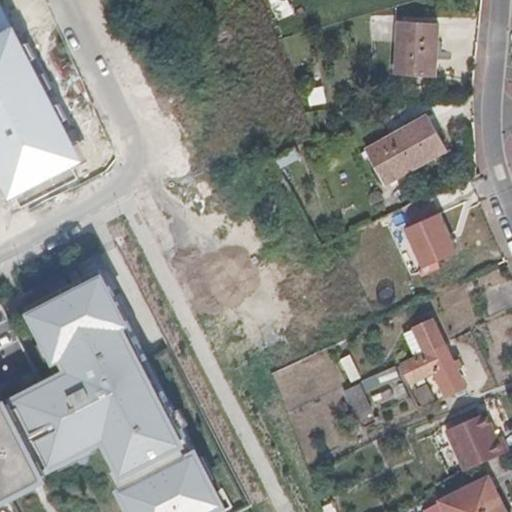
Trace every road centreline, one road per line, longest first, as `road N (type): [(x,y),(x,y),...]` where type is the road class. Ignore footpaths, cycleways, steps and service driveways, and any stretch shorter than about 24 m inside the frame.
road 1 (residential): [(306,506),(137,181)]
road 2 (residential): [(511,206),(490,119),(499,0)]
road 3 (residential): [(137,181),(131,144),(59,0)]
road 4 (residential): [(0,250),(137,181)]
